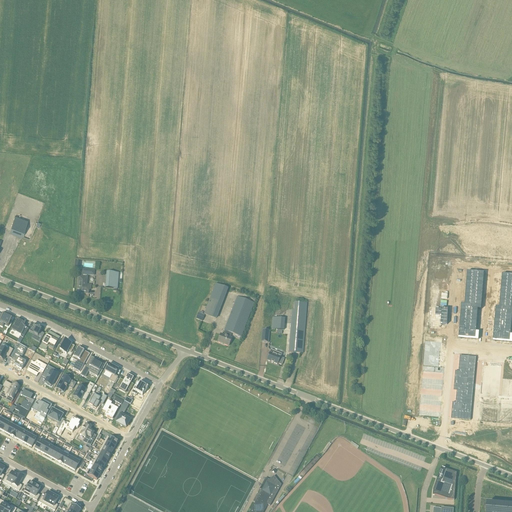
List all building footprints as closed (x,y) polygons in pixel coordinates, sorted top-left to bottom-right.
[(28,221),(15,216),(9,232),(22,237),(28,221)] [(79,276),(78,289),(80,289),(79,293),(81,293),(88,294),(88,290),(90,290),(91,285),(87,285),(87,277),(87,275),(94,276),(95,270),(81,269),(81,275),(82,275),(82,276),(79,276)] [(118,273),(107,272),(105,288),(117,289),(118,273)] [(461,301),(458,338),(475,339),(478,302),(482,303),(484,273),(467,272),(465,301),(461,301)] [(496,304),(493,341),(510,342),(511,320),(511,275),(502,274),(500,304),(496,304)] [(227,288),(216,284),(215,287),(205,314),(216,319),(223,299),(226,292),(227,288)] [(224,330),(225,331),(232,334),(241,337),(254,303),(237,297),(224,330)] [(307,303),(294,302),(293,310),(292,310),(289,352),(303,353),(306,311),(307,303)] [(204,315),(198,313),(196,319),(202,321),(204,315)] [(0,322),(8,326),(11,320),(12,318),(5,315),(2,314),(0,318),(0,322)] [(284,318),(273,318),(272,329),(283,330),(284,318)] [(13,326),(11,330),(16,333),(21,336),(21,335),(24,337),(28,329),(24,326),(25,324),(24,323),(24,324),(22,323),(23,322),(18,320),(17,319),(17,320),(13,326)] [(33,325),(29,332),(33,334),(31,338),(40,343),(44,334),(39,331),(40,329),(38,328),(33,325)] [(230,338),(232,334),(225,331),(223,335),(220,334),(218,342),(229,346),(231,339),(230,338)] [(44,341),(40,348),(42,349),(42,348),(45,350),(49,344),(54,347),(60,337),(55,335),(53,339),(48,337),(47,338),(44,336),(42,340),(44,341)] [(59,346),(56,352),(60,354),(62,352),(66,354),(68,350),(71,352),(74,346),(71,345),(72,344),(65,340),(62,347),(59,346)] [(20,344),(11,360),(16,362),(14,366),(21,370),(26,362),(21,359),(24,354),(23,353),(26,348),(27,348),(20,344)] [(2,347),(0,350),(0,358),(3,360),(6,356),(9,357),(13,350),(9,348),(8,351),(2,347)] [(78,348),(72,359),(79,363),(76,370),(80,372),(88,357),(82,354),(84,351),(78,348)] [(278,353),(271,350),(267,360),(278,365),(278,363),(282,365),(284,359),(280,357),(281,357),(277,355),(278,353)] [(453,402),(451,419),(470,420),(476,357),(460,356),(459,371),(455,371),(454,390),(457,391),(456,403),(453,402)] [(89,359),(80,375),(81,376),(81,375),(85,377),(90,368),(98,373),(97,376),(96,375),(96,376),(97,377),(104,363),(103,363),(103,364),(99,361),(98,363),(96,361),(95,362),(89,359)] [(32,362),(27,371),(36,377),(39,372),(42,374),(47,366),(43,364),(41,367),(32,362)] [(109,364),(105,371),(112,375),(109,380),(115,383),(118,377),(115,376),(118,370),(109,364)] [(48,366),(44,373),(48,376),(44,383),(51,386),(54,381),(55,382),(58,377),(50,372),(52,368),(48,366)] [(120,379),(117,384),(120,386),(119,389),(125,393),(127,390),(130,392),(130,391),(134,384),(131,383),(134,378),(127,374),(127,375),(124,381),(120,379)] [(58,385),(56,389),(63,393),(67,386),(73,389),(76,383),(70,380),(69,380),(63,377),(60,381),(57,385),(58,385)] [(137,384),(132,393),(136,395),(138,393),(142,396),(144,393),(145,393),(148,387),(142,384),(142,385),(139,383),(138,385),(137,384)] [(5,388),(1,396),(6,399),(8,396),(13,399),(15,395),(16,395),(17,393),(20,387),(16,385),(16,386),(14,385),(14,386),(12,385),(9,390),(5,388)] [(79,387),(73,397),(78,399),(79,398),(85,401),(92,389),(88,386),(86,390),(79,387)] [(19,412),(17,415),(24,419),(35,401),(30,398),(32,395),(24,390),(21,396),(26,398),(21,407),(23,409),(21,413),(19,412)] [(91,401),(89,405),(93,407),(94,406),(96,407),(98,403),(103,405),(107,397),(102,394),(102,395),(103,395),(101,399),(100,398),(93,395),(90,400),(91,401)] [(102,411),(105,413),(104,415),(112,420),(118,409),(114,407),(115,405),(107,401),(102,411)] [(36,402),(31,411),(33,412),(33,411),(36,413),(38,411),(41,413),(40,415),(39,416),(44,419),(50,410),(52,406),(51,405),(50,407),(43,403),(42,404),(41,403),(40,402),(38,402),(38,403),(38,402),(36,402)] [(120,415),(116,422),(126,428),(130,420),(123,416),(128,405),(124,403),(118,413),(120,415)] [(52,409),(48,417),(58,423),(56,426),(60,428),(64,420),(61,418),(63,415),(52,409)] [(5,419),(0,427),(0,429),(3,432),(9,421),(5,419)] [(64,420),(56,434),(60,436),(64,429),(72,433),(75,428),(77,430),(79,426),(78,425),(80,422),(75,419),(76,420),(75,420),(72,419),(70,423),(69,424),(66,422),(65,423),(64,422),(64,420)] [(9,421),(3,432),(7,434),(12,425),(8,423),(9,421)] [(82,431),(80,435),(85,438),(84,439),(88,441),(87,444),(91,446),(96,436),(93,434),(94,432),(90,430),(91,427),(86,424),(84,427),(82,430),(82,431)] [(12,425),(7,434),(11,436),(10,436),(11,436),(17,425),(16,425),(15,427),(12,425)] [(17,425),(11,436),(15,439),(21,428),(17,425)] [(21,428),(15,439),(16,439),(16,438),(19,440),(24,432),(20,430),(21,428),(22,428),(21,428)] [(24,432),(19,440),(23,442),(29,432),(28,432),(27,434),(24,432)] [(29,432),(23,442),(27,445),(33,434),(29,432)] [(33,434),(27,445),(31,447),(36,439),(32,436),(33,434)] [(107,436),(104,441),(115,447),(118,442),(113,439),(107,436)] [(40,441),(35,449),(39,451),(45,441),(44,443),(40,441)] [(45,441),(39,451),(44,454),(49,443),(45,441)] [(104,442),(102,446),(112,452),(115,447),(104,441),(104,442)] [(331,444),(329,442),(323,451),(325,452),(331,444)] [(49,443),(44,454),(47,456),(53,445),(49,443)] [(53,445),(47,456),(51,458),(57,447),(56,447),(56,448),(53,446),(53,445)] [(101,448),(99,451),(110,457),(112,454),(112,452),(102,446),(101,448)] [(57,447),(51,458),(55,460),(60,449),(57,447)] [(60,449),(55,460),(58,462),(63,453),(59,452),(61,449),(60,449)] [(100,452),(98,456),(107,461),(110,457),(99,451),(100,452)] [(63,453),(58,462),(60,463),(63,465),(68,456),(63,453)] [(68,456),(63,465),(67,467),(72,457),(71,458),(68,456)] [(94,460),(105,466),(107,461),(98,456),(95,461),(94,460)] [(72,457),(67,467),(70,469),(76,458),(75,459),(72,457)] [(76,458),(70,469),(75,471),(76,469),(81,460),(76,458)] [(92,464),(91,465),(102,471),(105,466),(94,460),(92,464)] [(89,470),(99,476),(101,472),(102,471),(91,465),(92,466),(91,468),(90,470),(89,470)] [(434,490),(433,495),(437,496),(448,499),(455,500),(457,473),(441,468),(434,490)] [(89,470),(86,475),(91,477),(97,481),(99,476),(89,470)] [(3,481),(3,482),(11,487),(17,475),(12,472),(9,478),(6,477),(3,481)] [(17,475),(11,487),(15,489),(19,492),(22,486),(19,484),(23,478),(17,475)] [(253,501),(255,502),(261,505),(262,504),(260,503),(261,500),(268,504),(270,506),(281,485),(274,476),(269,480),(268,479),(268,480),(266,479),(260,490),(259,490),(253,501)] [(24,486),(21,492),(25,495),(29,497),(35,485),(30,482),(27,488),(24,486)] [(35,485),(29,497),(37,501),(38,499),(40,495),(37,494),(40,488),(39,487),(36,485),(36,486),(35,485)] [(39,501),(39,502),(47,507),(53,495),(48,492),(45,498),(42,496),(39,501)] [(53,495),(47,507),(55,511),(58,505),(55,504),(58,498),(57,497),(56,496),(54,495),(53,495)] [(277,504),(284,496),(283,495),(275,503),(277,504)] [(0,511),(4,511),(8,504),(0,500),(0,511)] [(261,505),(255,502),(249,511),(263,511),(268,504),(261,500),(260,503),(262,504),(261,505)] [(511,511),(511,505),(511,507),(508,507),(509,505),(487,503),(486,511),(511,511)]
